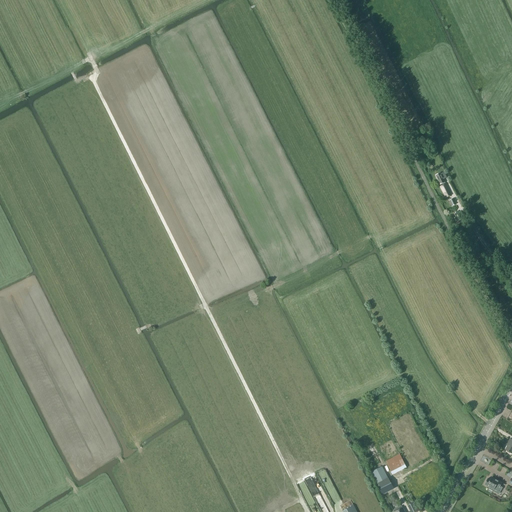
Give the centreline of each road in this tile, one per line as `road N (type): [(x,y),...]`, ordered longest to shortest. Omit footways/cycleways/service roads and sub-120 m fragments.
road 1 (track): [(307,511),(92,78)]
road 2 (tertiary): [(439,511),(511,384)]
